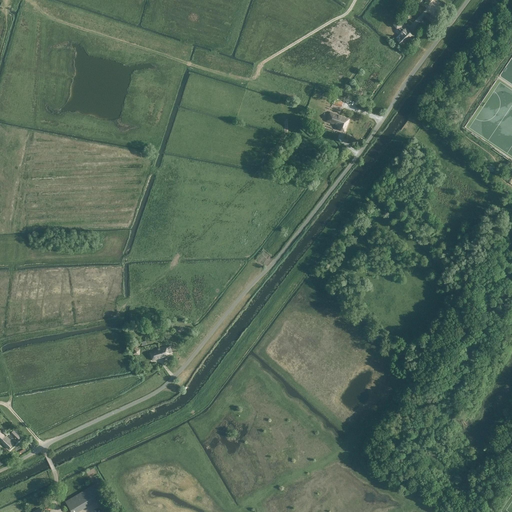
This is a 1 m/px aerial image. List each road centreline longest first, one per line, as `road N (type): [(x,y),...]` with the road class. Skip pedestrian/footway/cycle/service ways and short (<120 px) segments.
road 1 (track): [(25,0),(254,84)]
road 2 (track): [(145,431),(0,500)]
